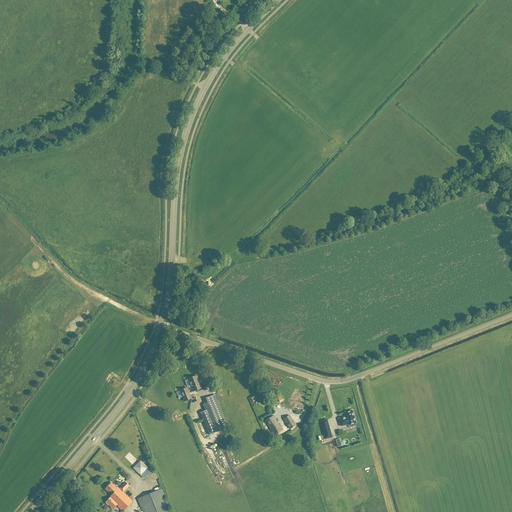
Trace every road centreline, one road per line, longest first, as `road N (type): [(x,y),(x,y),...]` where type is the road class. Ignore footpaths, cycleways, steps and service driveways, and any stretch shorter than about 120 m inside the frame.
road 1 (unclassified): [(161,325),(340,379),(511,314)]
road 2 (secondary): [(161,325),(189,126),(216,67),(277,0)]
road 3 (track): [(0,156),(69,142),(94,128),(149,70),(205,86)]
road 4 (secondary): [(32,511),(129,393),(161,325)]
